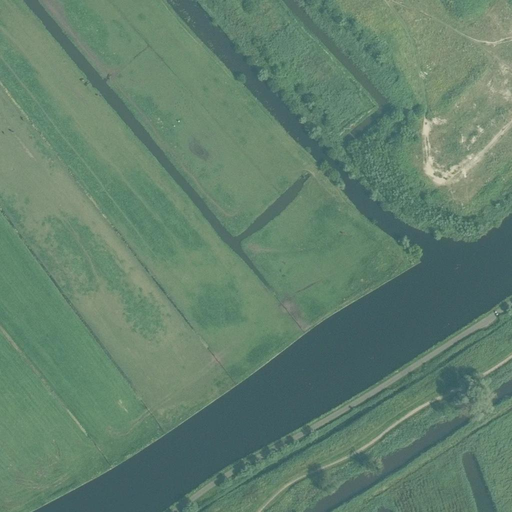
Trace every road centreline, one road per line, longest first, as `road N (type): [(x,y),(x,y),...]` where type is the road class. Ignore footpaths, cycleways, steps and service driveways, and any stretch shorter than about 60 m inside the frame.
road 1 (unknown): [(511,356),(284,487),(261,511)]
road 2 (track): [(511,408),(360,504)]
